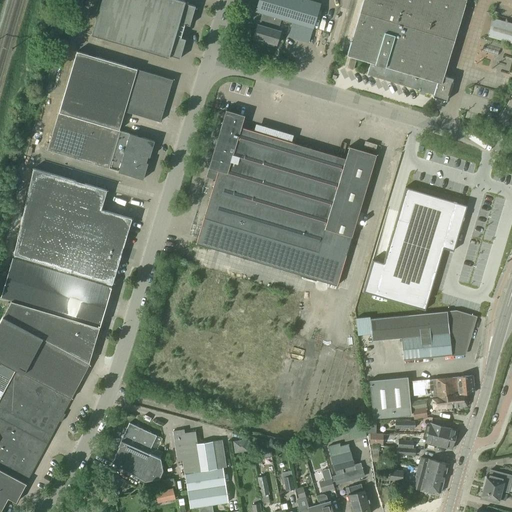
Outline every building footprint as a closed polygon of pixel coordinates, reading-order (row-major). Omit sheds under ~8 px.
[(101,0),(91,35),(169,58),(169,56),(180,59),(185,39),(180,38),(184,24),(189,26),(195,6),(184,3),(185,1),(180,0),(101,0)] [(254,38),(256,39),(255,42),(267,45),(268,43),(277,45),(281,32),(278,31),(281,19),(313,29),(321,4),(307,0),(259,0),(256,12),(263,14),(260,26),(258,25),(254,38)] [(364,0),(363,0),(347,55),(350,56),(357,58),(371,62),(367,75),(434,95),(433,97),(447,101),(453,79),(443,76),(454,40),(411,27),(414,15),(364,0)] [(364,0),(414,15),(411,27),(454,40),(466,0),(364,0)] [(487,36),(511,43),(511,23),(493,18),(487,36)] [(62,104),(122,121),(125,112),(160,122),(173,80),(77,52),(62,104)] [(350,56),(347,68),(353,70),(357,58),(350,56)] [(122,121),(62,104),(48,151),(143,179),(155,141),(119,130),(122,121)] [(196,243),(337,285),(376,155),(349,147),(346,159),(240,127),(244,115),(223,109),(206,166),(218,170),(196,243)] [(363,147),(375,150),(377,145),(365,142),(363,147)] [(16,257),(110,285),(111,283),(113,284),(132,219),(101,210),(107,190),(34,169),(14,255),(16,255),(16,257)] [(467,202),(406,184),(383,262),(373,259),(364,291),(425,309),(428,299),(443,248),(452,251),(467,202)] [(110,285),(16,257),(15,259),(13,258),(2,297),(12,300),(100,326),(112,287),(110,287),(110,285)] [(207,305),(211,294),(205,292),(201,303),(207,305)] [(0,361),(0,406),(53,435),(60,420),(62,421),(66,414),(64,413),(90,363),(100,326),(12,300),(0,323),(0,361)] [(356,318),(358,335),(372,333),(373,341),(401,338),(404,360),(465,354),(477,316),(457,310),(370,319),(370,317),(356,318)] [(456,377),(457,386),(473,384),(472,375),(456,377)] [(407,376),(369,380),(373,418),(411,414),(407,376)] [(457,386),(456,377),(433,379),(435,398),(432,399),(433,409),(453,407),(452,397),(452,395),(457,394),(458,394),(457,386)] [(473,393),(473,384),(457,386),(458,394),(465,394),(473,393)] [(452,397),(453,407),(466,406),(465,394),(458,394),(457,394),(452,395),(452,397)] [(26,484),(53,435),(0,406),(0,511),(1,511),(9,498),(17,502),(27,484),(26,484)] [(413,410),(414,420),(427,417),(425,408),(413,410)] [(395,421),(395,428),(414,429),(414,421),(412,421),(395,421)] [(338,426),(339,435),(348,434),(349,438),(366,437),(363,422),(338,426)] [(129,423),(122,441),(149,453),(157,436),(129,423)] [(436,434),(454,439),(456,431),(431,423),(428,433),(436,435),(436,434)] [(199,450),(198,443),(196,431),(185,433),(185,429),(173,431),(177,454),(199,450)] [(312,431),(316,448),(325,446),(321,429),(312,431)] [(369,444),(382,445),(383,433),(370,433),(369,444)] [(436,435),(428,433),(425,442),(451,449),(454,439),(436,434),(436,435)] [(222,439),(214,441),(216,456),(221,455),(225,455),(222,439)] [(233,443),(235,453),(247,451),(246,442),(249,442),(249,440),(233,443)] [(397,447),(413,448),(414,440),(398,440),(397,447)] [(122,441),(112,463),(145,481),(158,479),(162,470),(160,458),(149,453),(122,441)] [(201,459),(216,456),(214,441),(198,443),(199,450),(201,459)] [(331,457),(343,454),(341,446),(340,443),(329,446),(331,457)] [(343,454),(351,452),(349,444),(341,446),(343,454)] [(413,448),(397,447),(396,447),(396,454),(415,456),(416,448),(413,448)] [(221,455),(216,456),(201,459),(199,450),(177,454),(178,461),(182,460),(185,476),(223,470),(221,455)] [(271,457),(269,450),(260,452),(261,459),(271,457)] [(349,467),(354,466),(351,452),(343,454),(331,457),(335,471),(343,469),(349,467)] [(417,467),(445,474),(448,464),(420,457),(417,467)] [(354,466),(349,467),(352,480),(358,479),(354,466)] [(346,482),(352,480),(349,467),(343,469),(346,482)] [(445,474),(417,467),(415,477),(408,475),(406,482),(413,484),(412,488),(421,490),(420,491),(436,495),(440,493),(445,474)] [(223,470),(185,476),(187,491),(225,485),(223,470)] [(404,471),(391,470),(389,481),(402,482),(404,472),(404,471)] [(484,486),(501,491),(507,492),(509,485),(503,483),(505,474),(489,470),(488,474),(484,486)] [(258,478),(261,496),(269,494),(267,484),(265,476),(258,478)] [(292,476),(283,478),(281,478),(283,484),(284,484),(286,491),(294,490),(292,476)] [(334,488),(331,479),(325,480),(319,482),(322,492),(334,488)] [(225,485),(187,491),(190,508),(199,507),(199,511),(213,511),(212,505),(228,502),(225,485)] [(355,491),(360,511),(371,511),(365,490),(363,490),(362,485),(354,488),(355,491)] [(501,491),(484,486),(481,498),(498,503),(499,499),(505,500),(507,494),(500,492),(501,491)] [(299,498),(305,497),(303,487),(297,489),(299,498)] [(94,493),(102,498),(105,494),(97,488),(94,493)] [(360,511),(355,491),(354,488),(346,490),(347,495),(351,511),(360,511)] [(164,491),(166,501),(175,499),(172,489),(164,491)] [(319,505),(321,511),(332,511),(330,502),(328,502),(326,496),(323,494),(317,496),(319,505)] [(309,509),(308,508),(305,497),(299,498),(297,499),(299,511),(301,511),(309,509)]
